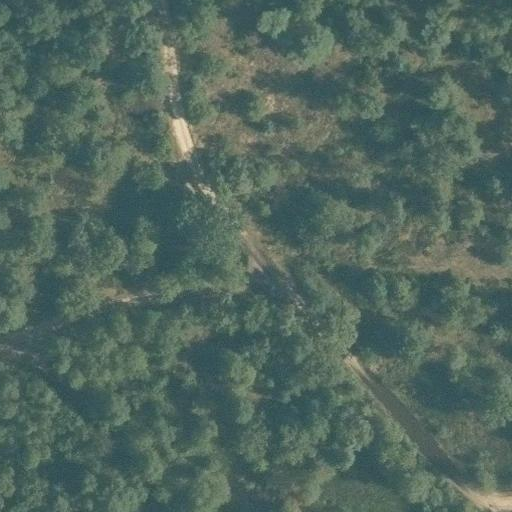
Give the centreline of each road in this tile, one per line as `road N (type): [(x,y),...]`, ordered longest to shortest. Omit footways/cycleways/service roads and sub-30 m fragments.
road 1 (track): [(160,0),(180,146),(273,278),(485,511)]
road 2 (track): [(0,342),(130,305),(273,278)]
road 3 (track): [(32,329),(72,398),(130,461),(157,511)]
